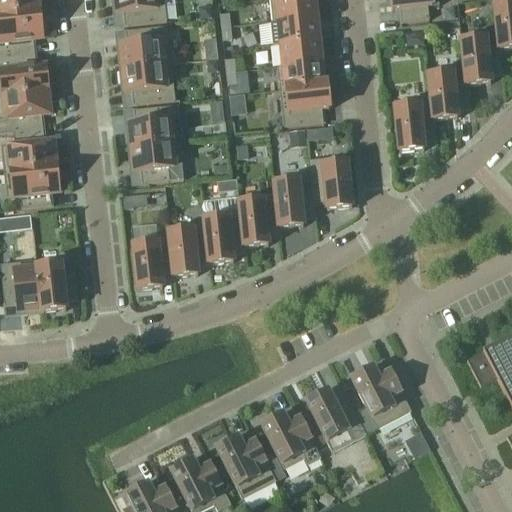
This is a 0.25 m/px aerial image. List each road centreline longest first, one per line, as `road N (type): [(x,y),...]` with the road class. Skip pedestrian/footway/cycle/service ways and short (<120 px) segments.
road 1 (residential): [(111,347),(72,0)]
road 2 (residential): [(108,464),(406,317)]
road 3 (residential): [(111,347),(266,297),(391,228)]
road 4 (residential): [(352,0),(371,177),(391,228)]
road 5 (residential): [(406,317),(406,337),(496,511)]
road 6 (residential): [(391,228),(468,170),(511,124)]
